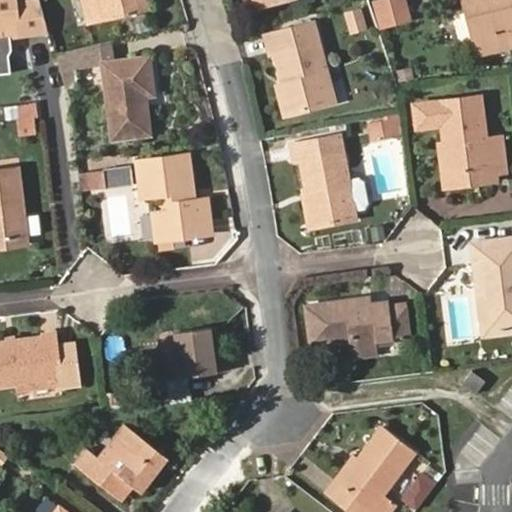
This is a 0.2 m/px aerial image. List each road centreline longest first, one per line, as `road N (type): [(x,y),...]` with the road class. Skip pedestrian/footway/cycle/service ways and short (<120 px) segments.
road 1 (residential): [(267,269),(283,373),(278,416),(236,437),(178,511)]
road 2 (residential): [(206,0),(226,49),(267,269)]
road 3 (residential): [(267,269),(0,304)]
road 4 (residential): [(418,249),(267,269)]
